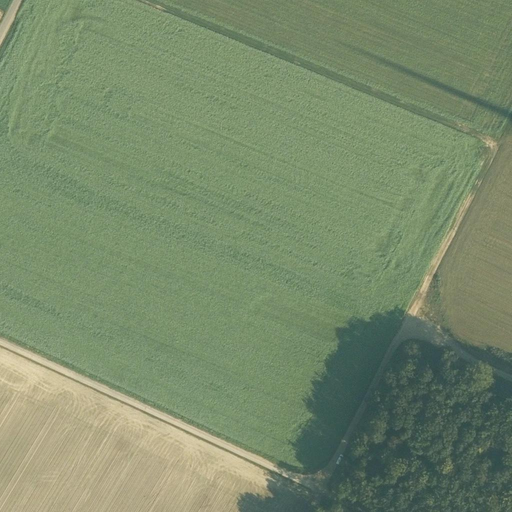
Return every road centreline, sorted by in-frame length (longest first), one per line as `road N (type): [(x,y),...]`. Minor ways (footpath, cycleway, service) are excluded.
road 1 (track): [(149,0),(498,143),(402,332)]
road 2 (track): [(369,511),(0,343)]
road 3 (track): [(511,382),(402,332),(308,511)]
